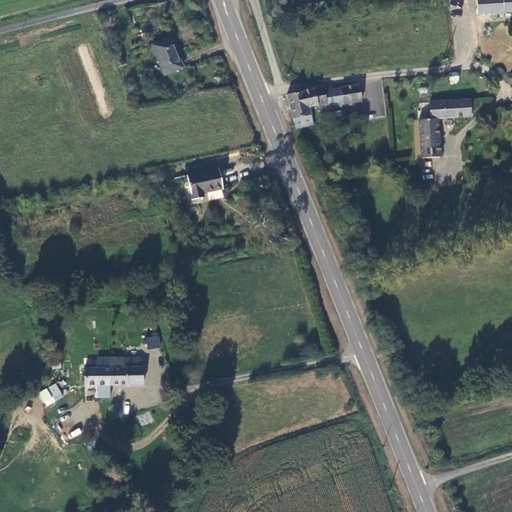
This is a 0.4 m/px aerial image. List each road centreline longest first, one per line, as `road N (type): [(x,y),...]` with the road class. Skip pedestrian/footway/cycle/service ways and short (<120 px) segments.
road 1 (secondary): [(261,99),(416,486)]
road 2 (unclassified): [(280,90),(460,66),(488,71),(501,83),(498,100),(456,139),(448,168)]
